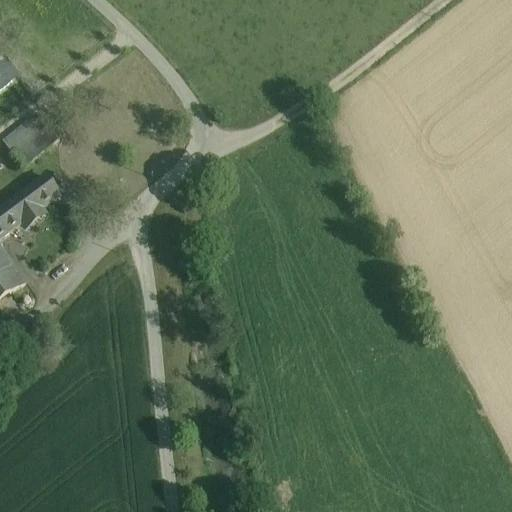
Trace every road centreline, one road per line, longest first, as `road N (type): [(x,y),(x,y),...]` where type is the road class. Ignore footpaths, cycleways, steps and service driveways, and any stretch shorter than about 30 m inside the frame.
road 1 (unclassified): [(93,0),(179,80),(220,148),(149,199),(140,221),(173,511)]
road 2 (track): [(220,148),(339,83),(446,0)]
